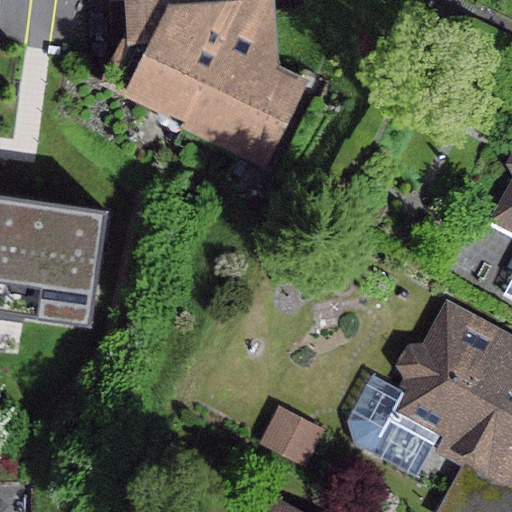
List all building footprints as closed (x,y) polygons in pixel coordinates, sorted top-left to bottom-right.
[(220,50),(216,8),(188,10),(187,0),(130,0),(131,48),(108,88),(184,121),(220,50)] [(220,50),(184,121),(270,158),(304,80),(264,64),(259,5),(216,8),(220,50)] [(511,190),(500,213),(511,219),(511,190)] [(0,318),(96,331),(112,208),(0,193),(0,318)] [(511,473),(511,348),(452,315),(399,410),(511,473)]
